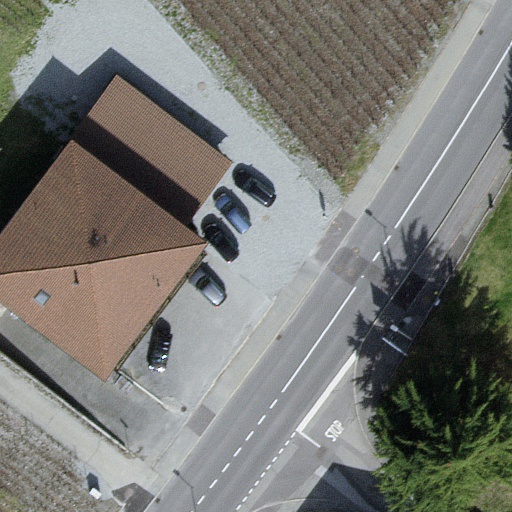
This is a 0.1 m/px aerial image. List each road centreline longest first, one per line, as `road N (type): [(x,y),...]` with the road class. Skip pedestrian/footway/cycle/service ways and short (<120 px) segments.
road 1 (secondary): [(269,408),(455,136),(511,36)]
road 2 (unclassified): [(269,408),(403,511)]
road 3 (secondary): [(189,511),(269,408)]
